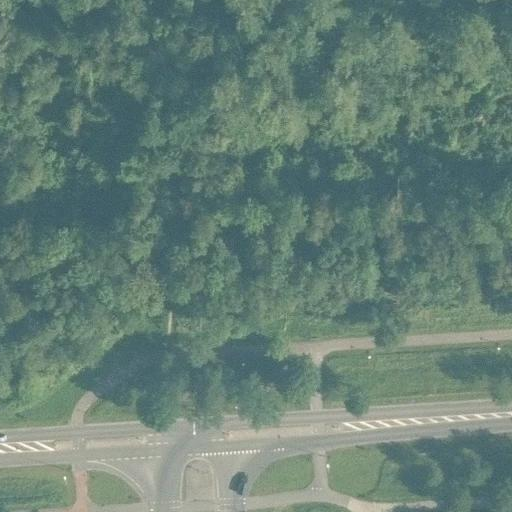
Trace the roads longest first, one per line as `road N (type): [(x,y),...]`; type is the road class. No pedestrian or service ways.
road 1 (secondary): [(407,432),(188,435)]
road 2 (tertiary): [(188,435),(79,440),(0,456)]
road 3 (secondary): [(222,457),(318,451),(407,432)]
road 4 (tertiary): [(0,460),(163,461)]
